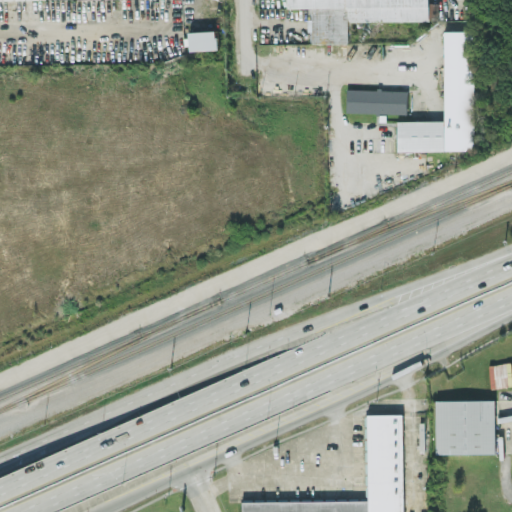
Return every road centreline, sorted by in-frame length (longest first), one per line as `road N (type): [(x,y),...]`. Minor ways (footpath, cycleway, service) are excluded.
road 1 (trunk): [(511,260),(0,492)]
road 2 (trunk): [(25,511),(511,295)]
road 3 (trunk): [(94,511),(442,348),(511,304)]
road 4 (trunk): [(301,326),(43,441)]
road 5 (trunk): [(511,255),(301,326)]
